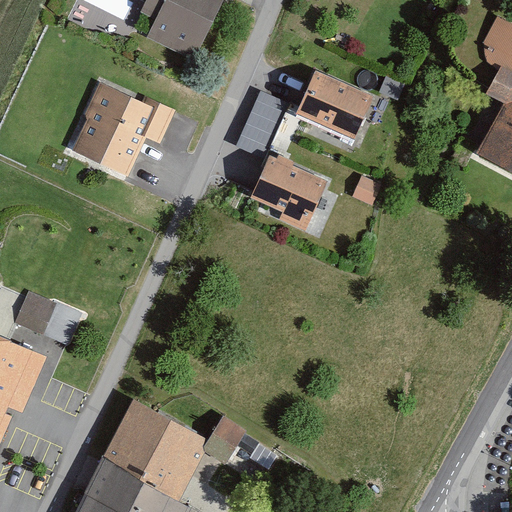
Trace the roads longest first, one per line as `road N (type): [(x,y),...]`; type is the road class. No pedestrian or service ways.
road 1 (residential): [(52,511),(278,0)]
road 2 (residential): [(511,362),(431,511)]
